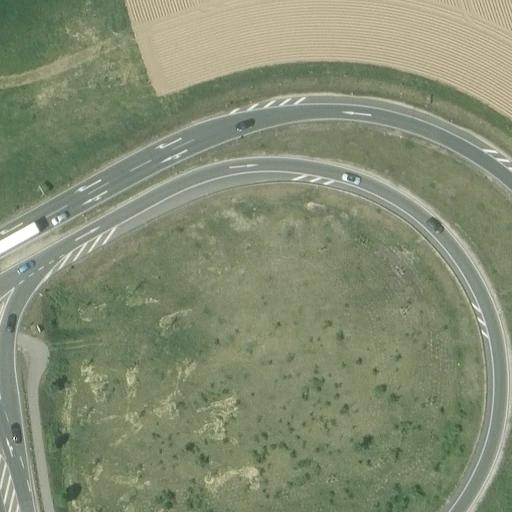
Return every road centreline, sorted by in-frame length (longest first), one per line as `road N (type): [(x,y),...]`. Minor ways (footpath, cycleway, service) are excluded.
road 1 (trunk): [(41,261),(169,191),(226,171),(325,172),(412,207),(470,274),(496,346),(494,439),(460,511)]
road 2 (motorway): [(511,180),(412,122),(362,112),(281,114),(188,142),(0,241)]
road 3 (trunk): [(0,455),(5,337),(16,299),(41,261)]
